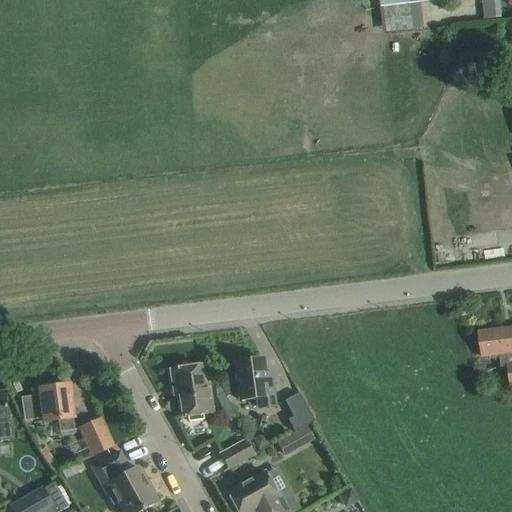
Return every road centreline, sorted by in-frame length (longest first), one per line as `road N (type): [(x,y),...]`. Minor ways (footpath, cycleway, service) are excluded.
road 1 (tertiary): [(112,323),(511,274)]
road 2 (residential): [(204,511),(115,350),(112,323)]
